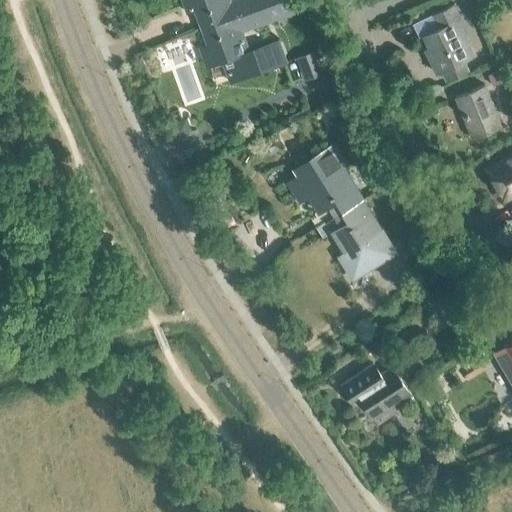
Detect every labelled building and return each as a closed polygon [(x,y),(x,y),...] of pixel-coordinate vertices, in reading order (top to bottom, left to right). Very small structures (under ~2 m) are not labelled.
[(201,28),(266,5),(264,0),(229,0),(180,0),(185,14),(194,11),(201,28)] [(440,71),(445,81),(468,70),(463,60),(472,56),(455,20),(460,18),(453,4),(429,15),(436,28),(422,35),(432,56),(428,58),(435,73),(440,71)] [(266,5),(201,28),(206,44),(198,47),(205,68),(240,55),(247,75),(292,59),(285,39),(248,53),(240,32),(272,21),(266,5)] [(453,97),(470,138),(500,126),(483,85),(453,97)] [(359,148),(383,187),(392,182),(368,142),(359,148)] [(315,228),(362,199),(342,167),(347,165),(334,144),(308,160),(314,170),(301,178),(299,174),(286,182),(299,203),(308,197),(317,211),(308,217),(315,228)] [(511,180),(511,153),(486,168),(497,189),(511,180)] [(362,199),(315,228),(321,238),(331,233),(343,253),(339,256),(352,277),(394,251),(362,199)] [(511,345),(495,356),(511,384),(511,345)] [(393,364),(380,372),(373,362),(339,383),(354,407),(362,402),(373,420),(413,395),(393,364)]
